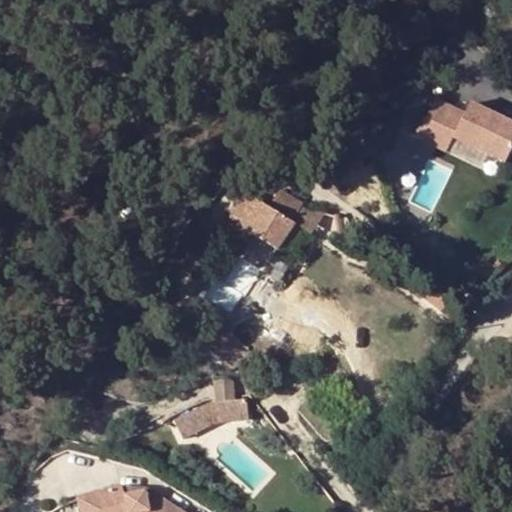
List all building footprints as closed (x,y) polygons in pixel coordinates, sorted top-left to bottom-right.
[(500,161),(511,135),(511,119),(466,98),(462,107),(434,94),(414,136),(446,151),(453,138),(500,161)] [(297,210),(299,211),(301,205),(282,193),(279,199),(292,208),(297,210)] [(246,267),(219,308),(234,317),(294,229),(283,221),(292,208),(279,199),(270,213),(249,199),(239,205),(229,219),(231,229),(217,250),(233,260),(250,237),(256,241),(242,264),(246,267)] [(283,221),(294,229),(311,240),(324,217),(299,211),(297,210),(292,208),(283,221)] [(246,267),(242,264),(215,305),(207,316),(205,320),(211,319),(219,308),(246,267)] [(468,316),(431,288),(421,301),(456,329),(468,316)] [(205,330),(209,334),(218,325),(214,322),(205,330)] [(234,367),(247,354),(218,325),(209,334),(198,345),(228,373),(234,367)] [(241,374),(234,367),(228,373),(234,380),(241,374)] [(232,381),(212,380),(216,403),(243,400),(232,381)] [(216,403),(201,408),(210,426),(218,424),(248,421),(246,400),(243,400),(216,403)] [(201,408),(173,422),(182,440),(210,426),(201,408)] [(98,511),(178,511),(165,503),(147,511),(145,502),(99,511),(98,511)]
